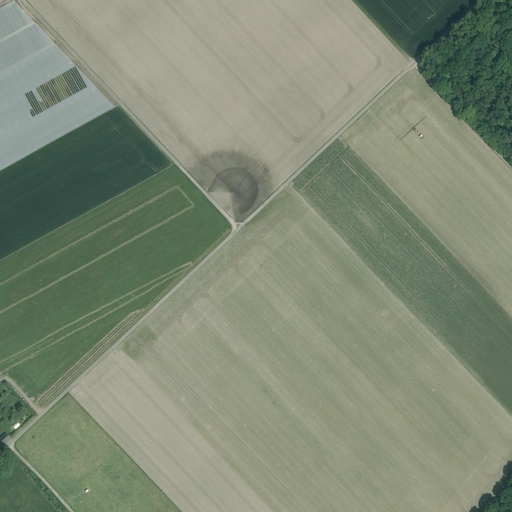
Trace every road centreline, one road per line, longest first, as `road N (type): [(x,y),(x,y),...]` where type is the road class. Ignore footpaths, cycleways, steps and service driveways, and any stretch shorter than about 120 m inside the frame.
road 1 (unclassified): [(406,70),(0,453)]
road 2 (track): [(21,0),(236,230)]
road 3 (unclassified): [(511,175),(406,70)]
